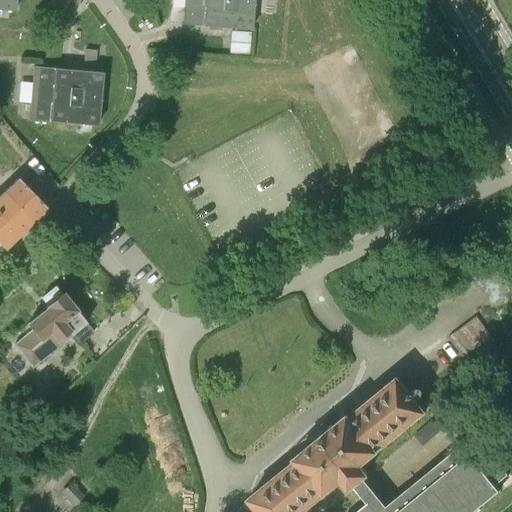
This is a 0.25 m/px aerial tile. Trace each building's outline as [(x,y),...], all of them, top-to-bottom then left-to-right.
[(0,0),(0,9),(15,11),(15,10),(13,10),(14,0),(0,0)] [(253,0),(185,0),(185,6),(184,6),(184,7),(185,7),(184,23),(182,23),(182,24),(251,30),(253,0)] [(248,55),(250,33),(230,31),(229,53),(248,55)] [(95,51),(83,50),(82,65),(94,67),(95,51)] [(33,67),(31,100),(29,120),(98,126),(98,124),(96,124),(98,108),(99,108),(99,107),(98,107),(99,91),(101,91),(101,90),(99,90),(101,74),(102,74),(102,72),(33,67)] [(46,208),(54,201),(26,169),(0,193),(0,214),(3,217),(9,211),(13,214),(19,209),(32,222),(47,208),(46,208)] [(0,245),(4,249),(32,222),(19,209),(13,214),(9,211),(3,217),(0,214),(0,245)] [(492,304),(508,292),(511,289),(489,261),(486,264),(470,276),(471,278),(492,304)] [(42,362),(54,352),(75,334),(81,342),(93,332),(85,323),(86,322),(61,294),(55,287),(41,298),(48,306),(46,307),(47,307),(27,324),(32,330),(13,345),(33,369),(42,362)] [(448,337),(462,356),(491,335),(477,316),(448,337)] [(470,511),(478,505),(479,506),(480,506),(480,505),(488,498),(488,499),(489,498),(489,497),(496,492),(498,491),(500,490),(495,485),(509,474),(473,430),(463,438),(451,449),(450,448),(449,449),(452,453),(386,506),(363,478),(368,474),(360,464),(425,411),(398,377),(350,416),(348,414),(294,458),(296,460),(248,499),(249,500),(239,508),(242,511),(302,511),(341,480),(348,490),(353,486),(360,495),(367,504),(357,511),(470,511)] [(74,488),(70,483),(59,493),(73,507),(85,495),(76,486),(74,488)]
